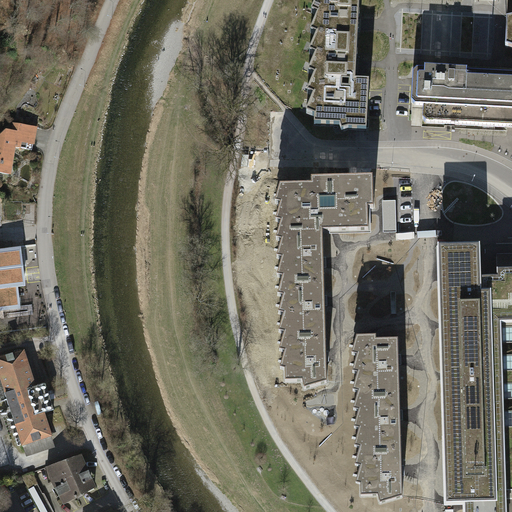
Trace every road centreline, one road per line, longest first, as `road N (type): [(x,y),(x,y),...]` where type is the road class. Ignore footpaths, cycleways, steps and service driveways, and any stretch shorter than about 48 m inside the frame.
road 1 (track): [(333,511),(258,400),(227,293),(226,198),(251,50),(268,0)]
road 2 (residential): [(62,118),(43,209),(51,294),(94,442),(134,511)]
road 3 (residential): [(282,138),(323,154),(470,162),(511,183)]
road 4 (unclassified): [(62,118),(115,0)]
